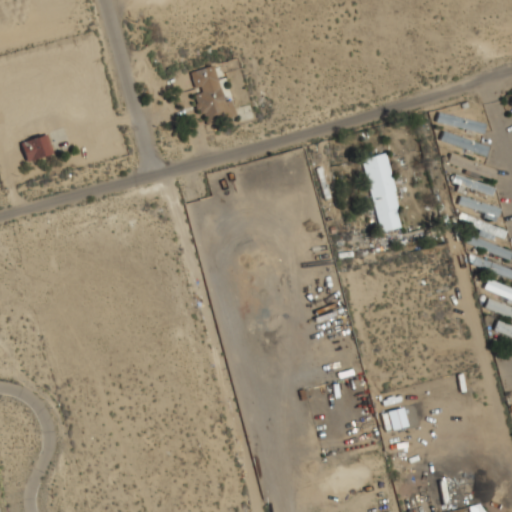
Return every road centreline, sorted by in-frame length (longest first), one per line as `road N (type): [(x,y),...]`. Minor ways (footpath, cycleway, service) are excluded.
road 1 (residential): [(511,69),(0,216)]
road 2 (residential): [(104,0),(151,175)]
